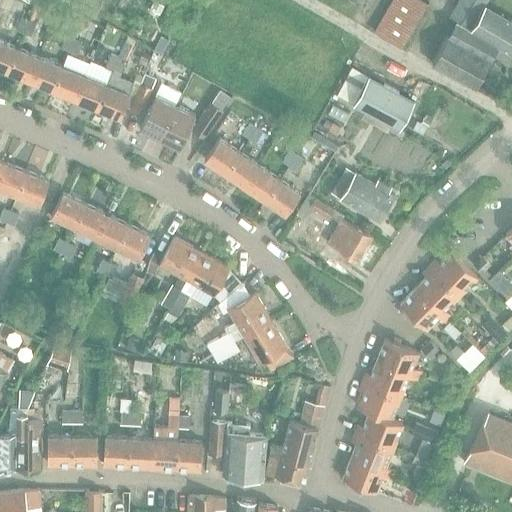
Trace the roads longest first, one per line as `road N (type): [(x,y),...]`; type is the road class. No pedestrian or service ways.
road 1 (residential): [(361,332),(315,313),(256,244),(219,216),(0,111)]
road 2 (residential): [(0,476),(109,476),(302,497)]
road 3 (residential): [(299,0),(511,117)]
road 4 (residential): [(361,332),(402,248),(490,155)]
road 5 (residential): [(314,485),(361,332)]
